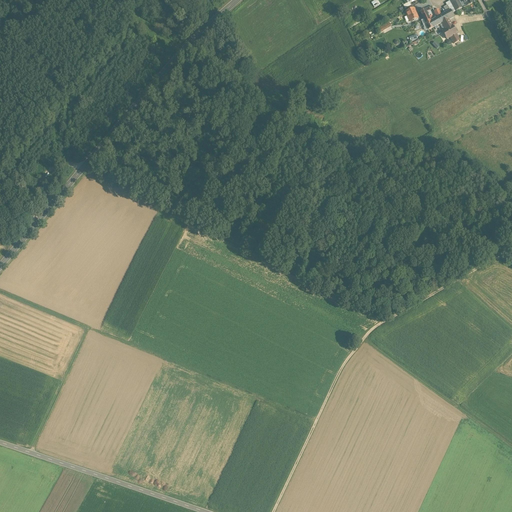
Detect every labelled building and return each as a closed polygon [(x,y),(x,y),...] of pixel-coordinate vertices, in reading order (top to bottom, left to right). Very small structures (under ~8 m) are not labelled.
[(459,3),(457,0),(450,0),(450,1),(456,11),(465,7),(464,6),(462,2),(459,3)] [(450,1),(446,3),(447,6),(450,11),(452,14),(456,11),(450,1)] [(407,12),(406,13),(410,22),(411,22),(413,22),(414,20),(417,18),(413,9),(407,12)] [(425,10),(420,12),(423,20),(425,24),(428,30),(433,28),(430,21),(427,15),(428,14),(428,13),(426,13),(426,12),(425,10)] [(446,13),(444,14),(448,20),(454,17),(452,14),(450,11),(446,13)] [(444,14),(430,21),(433,28),(441,23),(448,20),(444,14)] [(448,20),(441,23),(446,31),(452,27),(448,20)] [(452,27),(446,31),(442,33),(447,40),(450,38),(456,35),(456,34),(452,27)] [(456,35),(450,38),(454,44),(460,41),(456,35)]
